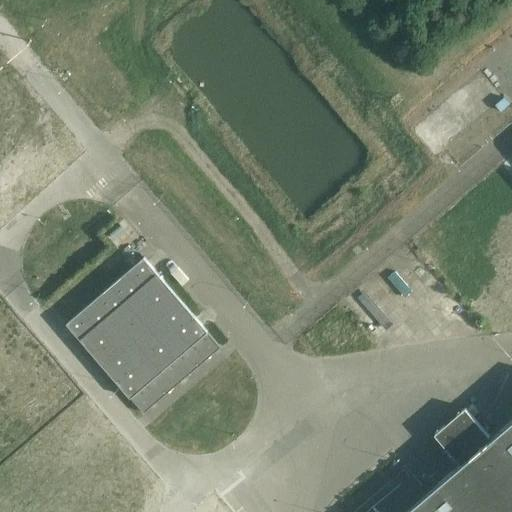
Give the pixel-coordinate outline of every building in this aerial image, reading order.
[(469,58),(404,117),(432,147),(465,117),(467,119),(499,91),(469,58)] [(112,239),(132,228),(121,210),(101,222),(112,239)] [(143,412),(220,346),(207,331),(144,256),(66,323),(143,412)] [(421,260),(414,267),(430,285),(437,278),(421,260)] [(347,297),(379,333),(416,299),(384,264),(347,297)] [(511,511),(511,419),(491,438),(465,407),(434,433),(460,464),(425,494),(403,468),(352,511),(511,511)] [(0,511),(38,511),(37,508),(40,511),(98,511),(99,505),(90,495),(63,507),(47,490),(36,500),(19,508),(49,480),(45,472),(22,493),(13,492),(0,503),(0,511)] [(238,511),(231,503),(225,506),(218,511),(238,511)]
